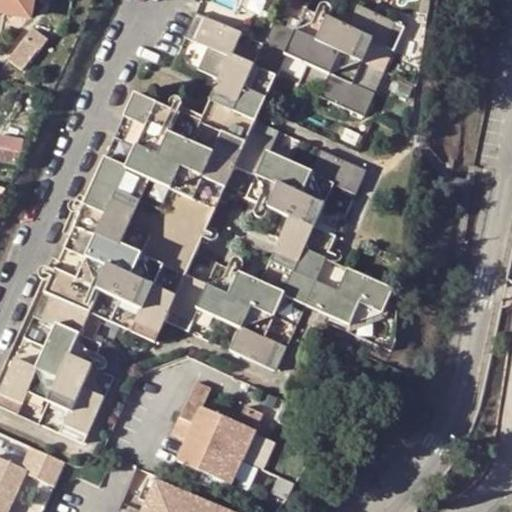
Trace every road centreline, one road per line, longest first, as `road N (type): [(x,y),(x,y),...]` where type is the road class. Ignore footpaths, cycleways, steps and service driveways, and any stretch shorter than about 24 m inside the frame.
road 1 (residential): [(0,354),(156,3)]
road 2 (residential): [(385,511),(435,458),(456,416),(511,159)]
